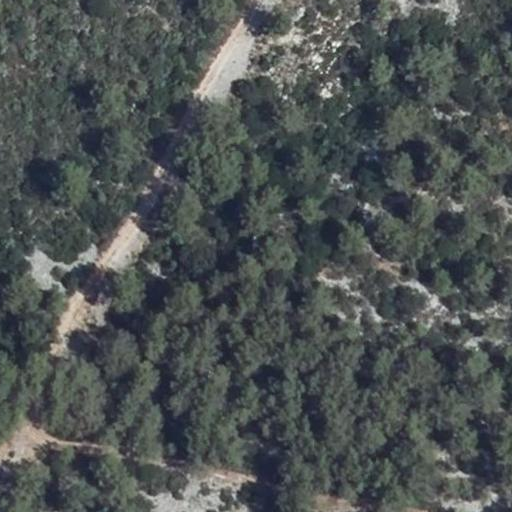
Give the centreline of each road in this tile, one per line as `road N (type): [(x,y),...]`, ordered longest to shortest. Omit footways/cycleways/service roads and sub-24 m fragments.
road 1 (track): [(251,0),(0,456)]
road 2 (track): [(15,429),(245,477),(344,511),(413,511)]
